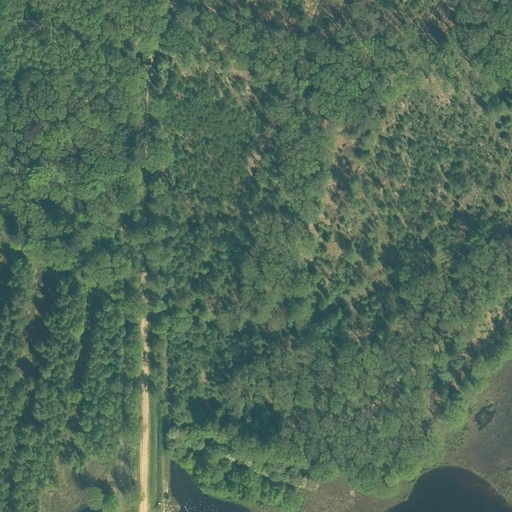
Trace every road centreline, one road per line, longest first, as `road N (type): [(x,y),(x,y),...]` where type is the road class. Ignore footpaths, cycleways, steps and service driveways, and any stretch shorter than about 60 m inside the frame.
road 1 (track): [(143,300),(279,325),(511,225)]
road 2 (track): [(169,0),(146,102),(143,300)]
road 3 (track): [(143,300),(141,511)]
